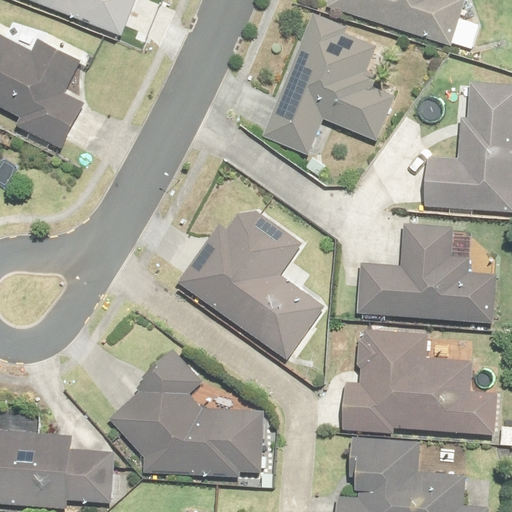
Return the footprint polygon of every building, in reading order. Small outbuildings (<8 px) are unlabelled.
[(110,4),(98,0),(0,0),(0,17),(93,51),(110,4)] [(403,0),(306,0),(298,27),(420,68),(436,20),(400,8),(403,0)] [(86,108),(69,99),(73,90),(87,62),(40,39),(34,52),(0,35),(0,111),(34,128),(28,138),(61,156),(86,108)] [(329,61),(283,41),(232,156),(279,176),(293,143),(342,162),(359,117),(312,100),(329,61)] [(492,108),(439,104),(434,182),(394,179),(391,236),(486,242),(490,185),(487,185),(492,108)] [(285,326),(245,300),(268,266),(215,230),(192,264),(177,254),(134,318),(242,390),(285,326)] [(374,243),(372,287),(327,285),(324,336),(459,344),(462,293),(436,291),(437,277),(417,276),(419,245),(374,243)] [(502,322),(511,323),(511,289),(504,289),(502,322)] [(327,450),(380,451),(380,453),(464,461),(468,414),(438,411),(441,380),(392,376),(393,355),(330,353),(328,405),(309,405),(308,449),(327,450)] [(75,442),(107,473),(106,500),(219,503),(222,432),(192,431),(139,378),(75,442)] [(502,461),(511,461),(511,404),(503,405),(502,461)] [(78,511),(81,475),(4,470),(6,450),(0,450),(0,511),(78,511)] [(433,511),(434,497),(386,494),(386,458),(322,458),(320,511),(433,511)]
